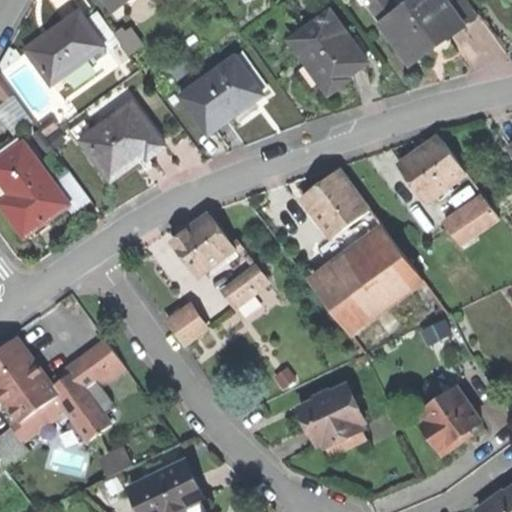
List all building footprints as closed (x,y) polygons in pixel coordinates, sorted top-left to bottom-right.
[(108,0),(115,9),(127,0),(108,0)] [(372,0),(368,3),(384,25),(403,11),(394,0),(372,0)] [(403,11),(384,25),(412,63),(436,46),(448,37),(449,39),(465,27),(463,24),(446,0),(418,0),(412,5),(403,11)] [(408,0),(412,5),(418,0),(446,0),(463,24),(478,13),(467,0),(408,0)] [(332,12),(292,41),(310,66),(322,82),(331,95),(346,84),(352,79),(350,77),(369,63),(332,12)] [(51,37),(29,53),(52,85),(67,74),(87,60),(104,47),(79,13),(57,30),(50,35),(51,37)] [(168,66),(178,80),(190,71),(180,57),(168,66)] [(237,58),(183,97),(210,135),(235,117),(264,96),(237,58)] [(92,68),(87,60),(67,74),(73,83),(92,68)] [(316,87),(322,82),(310,66),(304,71),(316,87)] [(95,133),(83,141),(84,142),(109,177),(129,162),(144,152),(149,158),(166,146),(135,103),(95,133)] [(80,145),(84,142),(83,141),(95,133),(86,120),(70,132),(80,145)] [(46,149),(66,141),(57,121),(37,129),(46,149)] [(420,151),(402,164),(429,201),(467,173),(440,136),(420,151)] [(25,145),(0,162),(0,177),(14,196),(4,204),(12,216),(27,236),(69,204),(25,145)] [(322,188),(304,200),(333,239),(336,236),(350,226),(361,218),(369,212),(368,211),(341,174),(322,188)] [(448,226),(462,246),(500,219),(485,198),(448,226)] [(371,209),(368,211),(369,212),(361,218),(380,243),(391,235),(371,209)] [(193,230),(175,244),(200,277),(236,250),(237,249),(234,246),(212,216),(193,230)] [(354,231),(350,226),(336,236),(340,241),(354,231)] [(401,249),(391,235),(380,243),(361,257),(371,271),(399,250),(401,249)] [(239,243),(234,246),(237,249),(236,250),(239,255),(245,251),(239,243)] [(424,282),(399,250),(371,271),(377,278),(357,293),(341,272),(317,290),(351,336),(375,318),(411,291),(424,282)] [(377,278),(371,271),(361,257),(341,272),(357,293),(377,278)] [(258,270),(244,280),(254,293),(268,283),(258,270)] [(227,293),(237,306),(254,293),(244,280),(227,293)] [(446,313),(424,282),(411,291),(434,322),(446,313)] [(170,325),(185,345),(207,329),(193,308),(170,325)] [(390,337),(375,318),(351,336),(366,355),(390,337)] [(0,355),(0,390),(11,406),(48,379),(19,341),(0,355)] [(109,343),(84,361),(102,386),(127,368),(109,343)] [(62,383),(54,388),(59,395),(23,422),(14,428),(25,443),(59,418),(63,424),(73,416),(91,442),(101,435),(102,437),(104,436),(103,434),(113,426),(106,417),(114,412),(115,404),(102,386),(84,361),(60,379),(62,383)] [(54,388),(48,379),(11,406),(23,422),(59,395),(54,388)] [(350,386),(303,409),(315,434),(320,445),(326,442),(361,425),(367,422),(350,386)] [(458,388),(423,412),(430,422),(438,434),(432,438),(437,446),(443,455),(463,442),(461,439),(473,431),(483,424),(458,388)] [(424,426),(432,438),(438,434),(430,422),(424,426)] [(365,434),(361,425),(326,442),(330,451),(365,434)] [(30,451),(25,443),(14,428),(0,437),(0,461),(5,469),(30,451)] [(475,434),(473,431),(461,439),(463,442),(475,434)] [(113,478),(136,467),(128,451),(106,462),(113,478)] [(187,462),(132,488),(143,511),(185,511),(187,508),(203,500),(205,499),(187,462)] [(507,500),(491,511),(511,511),(511,488),(503,495),(507,500)] [(480,511),(491,511),(507,500),(503,495),(491,504),(480,511)] [(208,511),(203,500),(187,508),(185,511),(208,511)]
